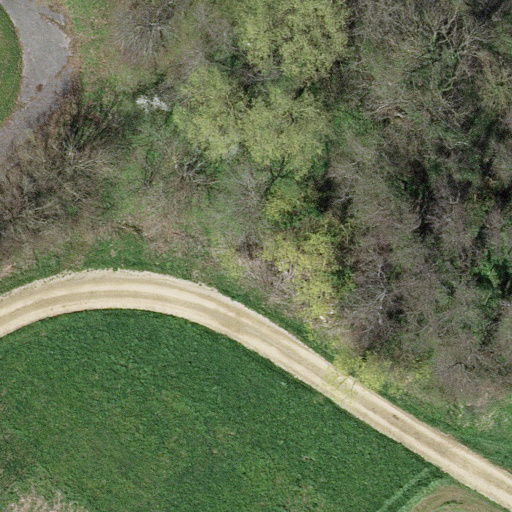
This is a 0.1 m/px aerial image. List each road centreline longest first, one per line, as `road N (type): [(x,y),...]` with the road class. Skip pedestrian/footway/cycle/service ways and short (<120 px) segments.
road 1 (track): [(511,497),(427,445),(283,330),(236,303),(125,275),(60,284),(0,306)]
road 2 (track): [(17,0),(37,37),(39,74),(29,120),(0,164)]
